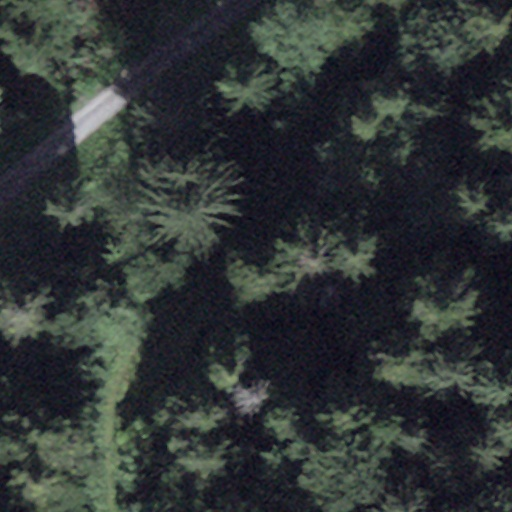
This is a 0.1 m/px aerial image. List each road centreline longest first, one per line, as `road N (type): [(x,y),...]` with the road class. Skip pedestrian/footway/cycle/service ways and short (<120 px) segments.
road 1 (track): [(464,0),(364,79),(146,363),(121,511)]
road 2 (track): [(240,0),(93,108),(0,199)]
